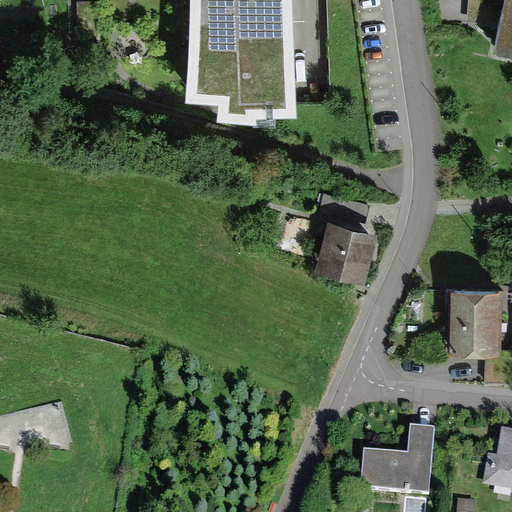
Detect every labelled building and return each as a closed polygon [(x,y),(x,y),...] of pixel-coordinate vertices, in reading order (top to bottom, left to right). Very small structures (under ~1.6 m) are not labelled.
[(289,0),(187,0),(189,93),(217,93),(217,114),(292,112),(289,0)] [(511,0),(503,0),(493,50),(507,53),(509,45),(511,45),(511,0)] [(374,227),(330,217),(319,263),(364,273),(374,227)] [(495,293),(450,294),(451,344),(496,343),(495,293)] [(361,457),(359,485),(427,491),(431,436),(406,434),(404,460),(361,457)] [(511,489),(511,442),(505,441),(497,487),(511,489)]
